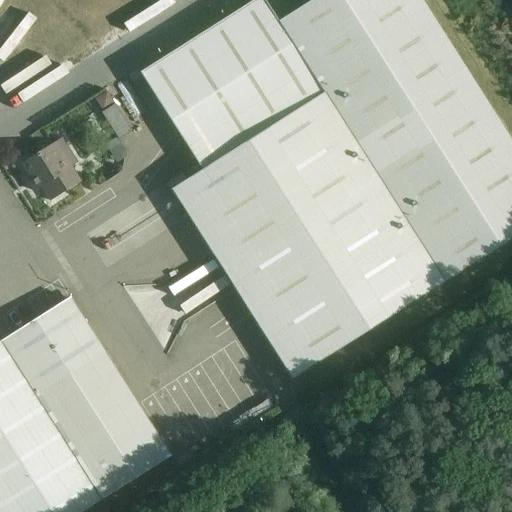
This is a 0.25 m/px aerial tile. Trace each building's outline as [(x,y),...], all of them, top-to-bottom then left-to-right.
[(291,380),(308,369),(511,239),(511,147),(418,0),(316,0),(279,24),(323,95),(186,181),(182,174),(167,184),(291,380)] [(114,104),(106,91),(94,99),(102,111),(114,104)] [(132,132),(115,105),(102,113),(119,140),(132,132)] [(51,136),(61,130),(57,123),(47,129),(51,136)] [(42,188),(50,201),(81,182),(71,168),(67,170),(51,146),(21,164),(30,178),(27,180),(35,192),(42,188)] [(118,150),(114,153),(113,158),(115,162),(120,163),(124,160),(125,156),(123,152),(118,150)] [(166,287),(181,313),(226,287),(211,261),(166,287)] [(69,299),(0,342),(0,511),(82,511),(170,457),(69,299)]
